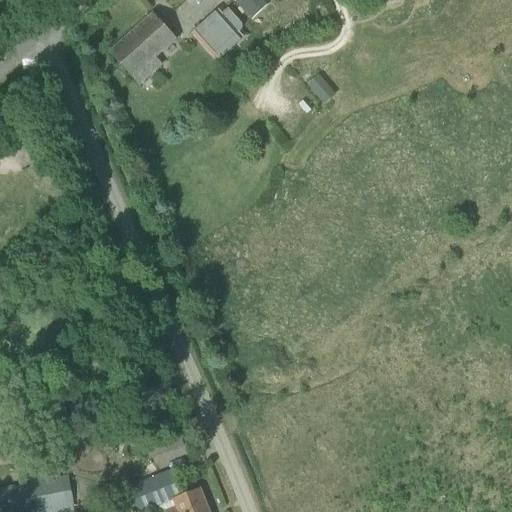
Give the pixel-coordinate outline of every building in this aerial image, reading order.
[(268,0),(236,0),(235,1),(251,20),(270,3),(268,0)] [(237,33),(219,13),(194,36),(212,55),(237,33)] [(175,39),(153,16),(112,54),(140,85),(161,66),(154,58),(175,39)] [(324,106),(338,95),(323,74),(308,84),(324,106)] [(58,511),(67,511),(60,469),(27,475),(29,484),(14,487),(14,490),(0,492),(0,511),(58,511)] [(209,511),(201,490),(174,501),(177,508),(168,511),(209,511)]
